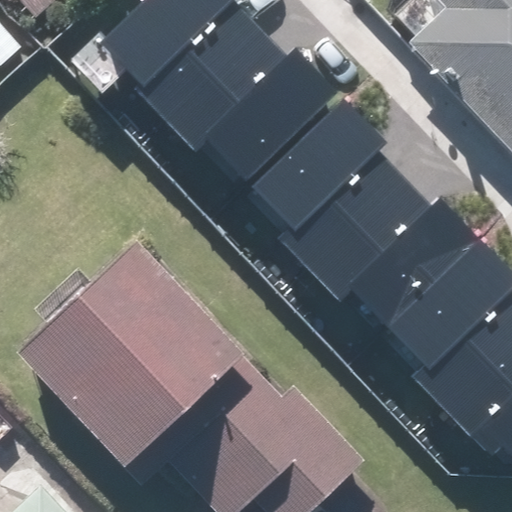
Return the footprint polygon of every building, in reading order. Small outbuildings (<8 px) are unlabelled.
[(117,65),(162,110),(249,27),(224,0),(137,0),(103,32),(127,57),(117,65)] [(410,43),(511,148),(511,0),(443,0),(448,5),(410,43)] [(249,27),(162,110),(204,154),(213,145),(244,177),(331,94),(284,45),(275,54),(249,27)] [(264,220),(311,267),(398,181),(366,149),(375,141),(331,94),(244,177),(273,211),(264,220)] [(398,181),(311,267),(351,306),(360,297),(382,320),(468,235),(431,197),(422,206),(398,181)] [(399,355),(445,402),(511,336),(511,297),(500,285),(509,276),(468,235),(382,320),(408,346),(399,355)] [(282,400),(242,358),(248,352),(139,238),(20,351),(120,455),(115,459),(141,486),(168,460),(217,511),(239,511),(252,500),(263,511),(312,511),(366,461),(296,387),(282,400)] [(511,336),(445,402),(485,441),(493,432),(511,451),(511,336)] [(67,511),(40,482),(7,511),(67,511)]
